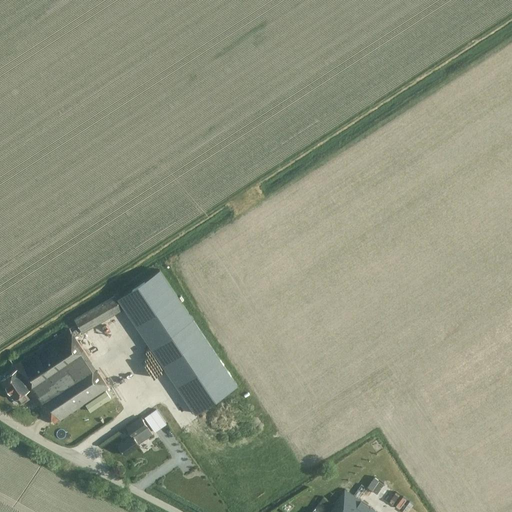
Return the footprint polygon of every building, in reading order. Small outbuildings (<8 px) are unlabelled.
[(117,298),(195,413),(238,384),(160,269),(117,298)] [(121,309),(113,295),(74,318),(82,332),(121,309)] [(16,369),(2,379),(10,392),(9,393),(12,397),(14,397),(14,398),(16,396),(21,403),(29,398),(25,392),(24,391),(29,388),(31,391),(32,391),(35,396),(53,423),(108,387),(91,361),(69,328),(21,360),(13,365),(16,369)] [(167,424),(156,410),(145,418),(155,432),(167,424)] [(126,427),(127,428),(132,435),(118,444),(124,455),(139,444),(138,443),(152,434),(141,417),(126,427)] [(377,511),(353,495),(344,489),(341,493),(334,504),(329,501),(329,502),(322,511),(316,507),(312,511),(377,511)]
